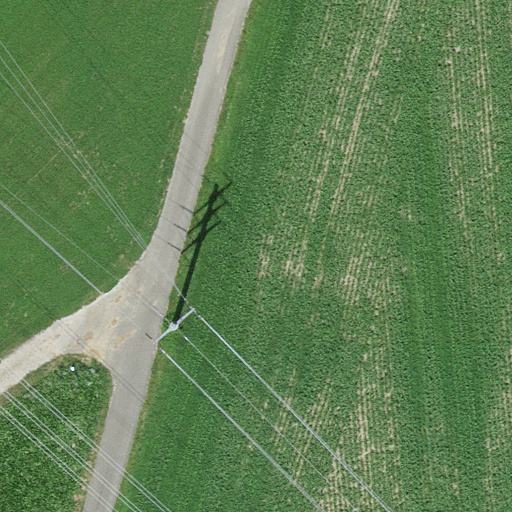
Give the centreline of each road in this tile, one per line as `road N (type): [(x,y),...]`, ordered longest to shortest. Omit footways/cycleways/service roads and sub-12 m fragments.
road 1 (residential): [(86,511),(130,325),(227,0)]
road 2 (track): [(0,379),(26,357),(88,329),(130,325)]
